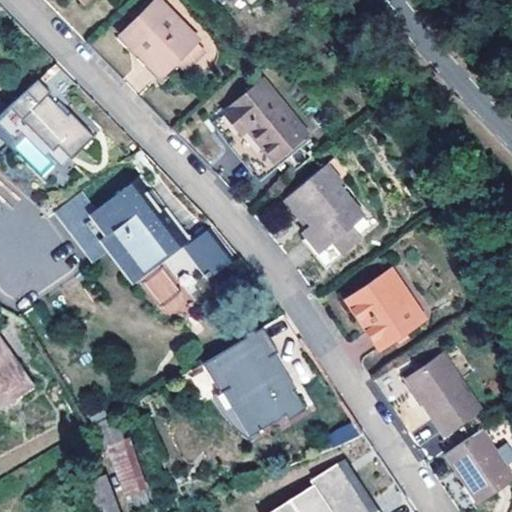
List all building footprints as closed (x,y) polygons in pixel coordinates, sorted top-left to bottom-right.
[(167,0),(154,0),(121,34),(134,48),(138,44),(163,72),(201,36),(167,0)] [(154,80),(163,72),(138,44),(134,48),(121,34),(115,39),(154,80)] [(0,136),(6,143),(18,131),(26,123),(50,149),(55,143),(68,157),(91,135),(68,111),(65,113),(53,100),(63,90),(74,79),(53,58),(5,104),(6,104),(0,110),(0,136)] [(220,111),(238,132),(244,127),(269,158),(302,132),(259,79),(220,111)] [(91,135),(100,127),(63,90),(53,100),(65,113),(68,111),(91,135)] [(59,166),(68,157),(55,143),(50,149),(26,123),(18,131),(42,156),(46,153),(59,166)] [(263,163),(269,158),(244,127),(238,132),(263,163)] [(334,157),(326,164),(341,182),(349,176),(334,157)] [(125,163),(103,178),(110,188),(131,172),(125,163)] [(308,224),(304,228),(322,250),(316,254),(326,267),(363,237),(353,225),(364,216),(338,184),(341,182),(326,164),(286,197),(308,224)] [(78,187),(51,207),(83,248),(98,237),(102,241),(105,246),(125,272),(149,254),(152,258),(181,235),(135,175),(112,193),(114,196),(96,209),(78,187)] [(181,244),(204,273),(235,250),(210,221),(181,244)] [(298,232),(316,254),(322,250),(304,228),(298,232)] [(102,241),(98,237),(83,248),(90,257),(105,246),(102,241)] [(186,298),(205,283),(181,251),(141,281),(169,319),(190,303),(186,298)] [(393,269),(344,300),(379,352),(428,320),(393,269)] [(304,405),(292,384),(281,374),(268,350),(273,347),(276,346),(261,321),(199,358),(216,388),(224,383),(234,398),(230,400),(246,429),(266,418),(267,419),(269,418),(270,419),(272,418),(274,417),(276,415),(277,413),(278,411),(281,409),(285,416),(304,405)] [(0,403),(4,408),(33,386),(0,342),(0,403)] [(281,374),(292,384),(294,382),(273,347),(268,350),(281,374)] [(485,411),(445,352),(404,379),(444,439),(485,411)] [(224,383),(216,388),(209,392),(223,413),(230,421),(241,432),(246,429),(230,400),(234,398),(224,383)] [(146,486),(115,413),(92,424),(100,444),(107,442),(136,511),(147,511),(153,510),(144,487),(146,486)] [(333,443),(339,453),(367,436),(363,429),(354,434),(333,443)] [(511,473),(483,429),(445,454),(477,504),(511,482),(511,473)] [(382,511),(348,458),(315,479),(318,483),(273,511),(382,511)] [(86,480),(92,511),(116,511),(109,475),(86,480)]
